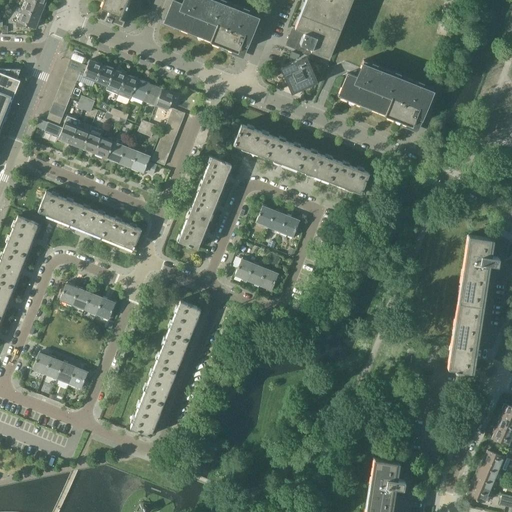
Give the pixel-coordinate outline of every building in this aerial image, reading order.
[(26,0),(23,9),(40,16),(45,4),(34,0),(26,0)] [(103,0),(101,7),(108,10),(105,19),(111,21),(121,25),(123,19),(125,20),(129,10),(124,8),(127,0),(103,0)] [(259,14),(224,0),(183,0),(182,3),(174,0),(172,0),(164,23),(229,49),(234,51),(243,54),(259,14)] [(350,0),(307,0),(296,28),(294,28),(287,44),(304,51),(303,53),(309,56),(320,60),(322,55),(327,57),(350,0)] [(40,16),(23,9),(18,22),(16,22),(16,28),(26,28),(27,25),(35,28),(40,16)] [(316,82),(306,58),(282,68),(292,92),(316,82)] [(68,67),(80,71),(83,64),(71,59),(68,67)] [(95,81),(102,65),(89,60),(87,66),(83,64),(80,71),(84,73),(83,76),(95,81)] [(434,88),(364,60),(363,60),(359,72),(357,77),(347,73),(338,97),(404,123),(402,127),(407,129),(416,132),(434,88)] [(95,81),(107,86),(114,69),(102,65),(95,81)] [(65,72),(78,77),(80,71),(68,67),(65,72)] [(0,129),(20,80),(17,78),(20,69),(0,68),(0,129)] [(107,86),(119,91),(126,74),(125,74),(126,72),(118,69),(118,71),(114,69),(107,86)] [(63,78),(75,83),(78,77),(65,72),(63,78)] [(119,91),(131,95),(138,79),(126,74),(119,91)] [(61,84),(73,89),(75,83),(63,78),(61,84)] [(131,95),(143,100),(150,84),(138,79),(131,95)] [(59,89),(71,94),(73,89),(61,84),(59,89)] [(143,100),(156,105),(162,88),(150,84),(143,100)] [(162,88),(156,105),(168,110),(174,93),(162,88)] [(56,95),(69,100),(71,94),(59,89),(56,95)] [(54,101),(66,106),(69,100),(56,95),(54,101)] [(81,95),(79,101),(86,104),(88,98),(81,95)] [(86,104),(93,107),(95,101),(88,98),(86,104)] [(52,107),(64,112),(66,106),(54,101),(52,107)] [(77,107),(83,110),(86,104),(79,101),(77,107)] [(86,104),(83,110),(90,112),(93,107),(86,104)] [(113,115),(115,109),(109,106),(106,112),(113,115)] [(49,113),(62,117),(64,112),(52,107),(49,113)] [(172,108),(170,113),(183,118),(185,113),(172,108)] [(113,115),(120,117),(122,111),(115,109),(113,115)] [(120,117),(126,120),(129,114),(122,111),(120,117)] [(104,118),(111,121),(113,115),(106,112),(104,118)] [(62,117),(49,113),(47,119),(59,123),(62,117)] [(168,119),(180,124),(183,118),(170,113),(168,119)] [(111,121),(117,123),(120,117),(113,115),(111,121)] [(120,117),(117,123),(124,126),(126,120),(120,117)] [(165,125),(168,126),(178,130),(180,124),(168,119),(165,125)] [(147,128),(149,122),(142,120),(140,125),(147,128)] [(58,138),(71,143),(77,127),(65,122),(58,138)] [(147,128),(153,131),(156,125),(149,122),(147,128)] [(265,156),(273,136),(241,123),(233,144),(265,156)] [(137,131),(144,134),(147,128),(140,125),(137,131)] [(178,130),(168,126),(165,125),(163,131),(176,136),(178,130)] [(71,143),(83,148),(89,131),(77,127),(71,143)] [(147,128),(144,134),(151,137),(153,131),(147,128)] [(83,148),(95,153),(101,136),(89,131),(83,148)] [(161,137),(174,141),(176,136),(163,131),(161,137)] [(95,153),(107,157),(113,141),(101,136),(95,153)] [(265,156),(297,169),(305,148),(273,136),(265,156)] [(171,147),(174,141),(161,137),(159,142),(171,147)] [(107,157),(119,162),(125,146),(113,141),(107,157)] [(156,148),(169,153),(171,147),(159,142),(156,148)] [(119,162),(131,167),(138,151),(125,146),(119,162)] [(154,154),(167,159),(169,153),(156,148),(154,154)] [(329,181),(337,160),(305,148),(297,169),(329,181)] [(147,172),(151,162),(148,161),(150,156),(138,151),(131,167),(143,172),(144,170),(147,172)] [(167,159),(154,154),(152,160),(165,165),(167,159)] [(212,155),(199,187),(219,195),(232,163),(212,155)] [(369,173),(337,160),(329,181),(361,193),(369,173)] [(157,165),(151,162),(147,172),(153,174),(157,165)] [(199,187),(190,208),(211,216),(219,195),(199,187)] [(70,224),(78,203),(46,190),(38,211),(70,224)] [(70,224),(102,237),(110,216),(78,203),(70,224)] [(256,222),(269,227),(275,210),(263,205),(256,222)] [(211,216),(190,208),(182,229),(178,240),(198,248),(211,216)] [(269,227),(280,232),(287,215),(275,210),(269,227)] [(18,215),(5,247),(26,255),(38,223),(18,215)] [(287,215),(280,232),(293,237),(299,220),(287,215)] [(110,216),(102,237),(133,249),(142,228),(110,216)] [(244,230),(241,236),(247,238),(249,232),(244,230)] [(491,238),(489,237),(469,234),(448,367),(455,368),(454,370),(457,370),(457,368),(471,370),(486,272),(498,273),(500,264),(498,264),(500,251),(489,249),(491,238)] [(0,259),(0,281),(13,287),(26,255),(5,247),(0,259)] [(277,266),(277,265),(280,256),(272,253),(268,263),(277,266)] [(235,275),(247,280),(254,263),(242,258),(235,275)] [(247,280),(259,285),(265,268),(254,263),(247,280)] [(259,285),(271,290),(278,273),(265,268),(259,285)] [(0,318),(1,318),(13,287),(0,281),(0,318)] [(60,299),(72,304),(79,287),(66,282),(60,299)] [(72,304),(84,309),(91,292),(79,287),(72,304)] [(84,309),(96,314),(103,297),(91,292),(84,309)] [(103,297),(96,314),(108,318),(115,302),(103,297)] [(168,331),(189,340),(201,308),(181,300),(168,331)] [(176,372),(182,356),(189,340),(168,331),(155,363),(176,372)] [(32,368),(45,373),(51,356),(39,351),(32,368)] [(45,373),(57,378),(64,361),(51,356),(45,373)] [(57,378),(69,383),(75,366),(64,361),(57,378)] [(163,403),(170,387),(176,372),(155,363),(143,395),(163,403)] [(88,371),(75,366),(69,383),(81,387),(84,380),(90,382),(95,371),(89,368),(88,371)] [(163,403),(143,395),(130,427),(151,435),(163,403)] [(511,405),(507,403),(502,415),(511,419),(511,405)] [(511,419),(502,415),(497,426),(511,432),(511,419)] [(511,439),(511,440),(511,437),(511,432),(497,426),(492,438),(510,445),(511,441),(511,439)] [(487,449),(483,460),(499,467),(502,461),(503,462),(506,457),(487,449)] [(395,472),(397,460),(375,457),(366,511),(388,511),(392,494),(404,496),(405,487),(404,486),(405,474),(395,472)] [(478,471),(495,478),(497,473),(499,473),(501,468),(499,467),(483,460),(478,471)] [(473,483),(490,490),(492,484),(494,484),(496,479),(495,478),(478,471),(473,483)] [(491,491),(490,490),(473,483),(468,494),(470,495),(467,500),(478,504),(480,499),(485,501),(488,495),(489,495),(491,491)] [(506,506),(509,496),(502,494),(499,504),(506,506)]
